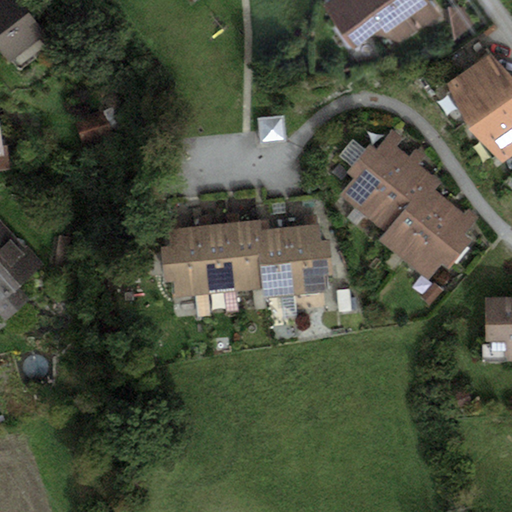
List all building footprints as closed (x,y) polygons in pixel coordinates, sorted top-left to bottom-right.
[(18,0),(1,0),(0,1),(0,52),(11,67),(48,39),(18,0)] [(326,0),(356,39),(374,25),(399,38),(438,10),(430,0),(326,0)] [(463,6),(449,4),(454,36),(473,22),(463,6)] [(511,84),(494,57),(448,87),(500,168),(511,160),(511,84)] [(98,112),(74,120),(84,148),(108,140),(98,112)] [(286,117),(258,118),(260,142),(287,141),(286,117)] [(362,213),(407,157),(395,148),(402,139),(391,130),(376,149),(369,144),(347,173),(354,179),(341,196),(362,213)] [(0,170),(11,169),(8,145),(1,146),(0,133),(0,170)] [(427,185),(433,178),(418,165),(425,156),(416,149),(409,159),(407,157),(362,213),(388,234),(427,185)] [(337,163),(330,172),(338,178),(345,170),(337,163)] [(408,261),(452,206),(427,185),(388,234),(382,240),(408,261)] [(452,206),(408,261),(429,279),(442,263),(449,269),(472,240),(466,235),(480,218),(470,209),(465,216),(452,206)] [(0,221),(0,317),(6,321),(31,299),(21,288),(45,265),(0,221)] [(258,230),(257,221),(224,224),(231,292),(263,288),(258,230)] [(231,292),(224,224),(192,227),(198,295),(231,292)] [(319,224),(291,227),(297,294),(327,291),(325,275),(332,274),(329,240),(320,240),(319,224)] [(198,295),(192,227),(169,229),(171,246),(161,247),(165,282),(174,281),(176,297),(198,295)] [(297,294),(291,227),(258,230),(263,288),(264,297),(297,294)] [(60,231),(53,271),(67,274),(74,234),(60,231)] [(433,283),(421,298),(431,305),(442,291),(433,283)] [(511,301),(488,302),(489,339),(510,339),(510,359),(511,358),(511,301)] [(467,391),(456,396),(460,407),(471,403),(467,391)]
